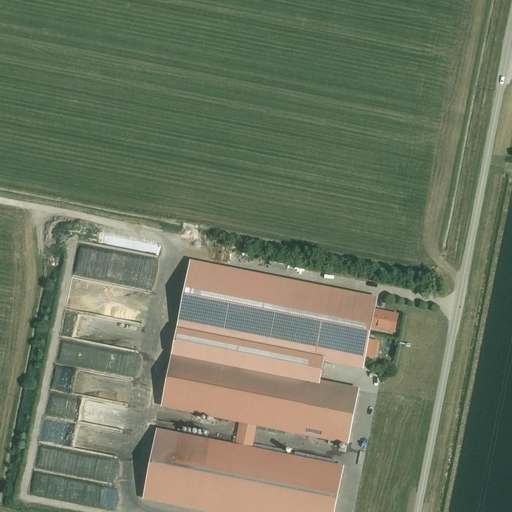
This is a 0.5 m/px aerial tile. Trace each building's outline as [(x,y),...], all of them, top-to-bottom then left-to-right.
[(82,243),(161,252),(163,234),(151,233),(151,231),(100,225),(100,230),(84,228),(82,243)] [(78,275),(149,285),(152,261),(145,260),(145,263),(136,261),(136,259),(131,258),(130,264),(127,264),(126,272),(123,271),(125,258),(109,256),(109,254),(82,250),(78,275)] [(177,331),(173,354),(313,382),(318,359),(323,360),(362,368),(370,328),(373,310),(376,300),(191,263),(177,331)] [(373,310),(370,328),(394,333),(397,315),(373,310)] [(147,345),(148,320),(127,319),(127,322),(118,321),(117,344),(147,345)] [(369,337),(369,354),(379,354),(379,337),(369,337)] [(250,450),(255,425),(347,443),(358,391),(316,383),(313,382),(173,354),(162,406),(241,422),(236,447),(157,432),(144,498),(212,511),(333,511),(342,468),(250,450)] [(69,392),(66,408),(84,411),(87,395),(69,392)] [(44,442),(124,453),(127,432),(47,421),(44,442)] [(41,446),(38,467),(67,471),(70,450),(41,446)]
